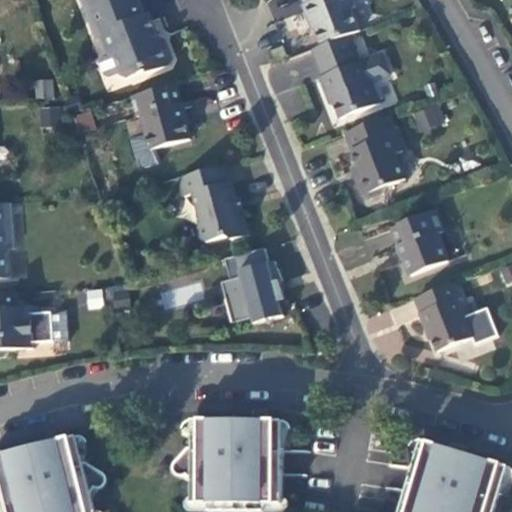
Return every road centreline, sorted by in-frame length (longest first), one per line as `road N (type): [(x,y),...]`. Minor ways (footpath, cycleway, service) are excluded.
road 1 (residential): [(221,0),(368,391)]
road 2 (residential): [(0,415),(174,377),(368,391)]
road 3 (residential): [(368,391),(511,424)]
road 4 (residential): [(442,0),(511,121)]
